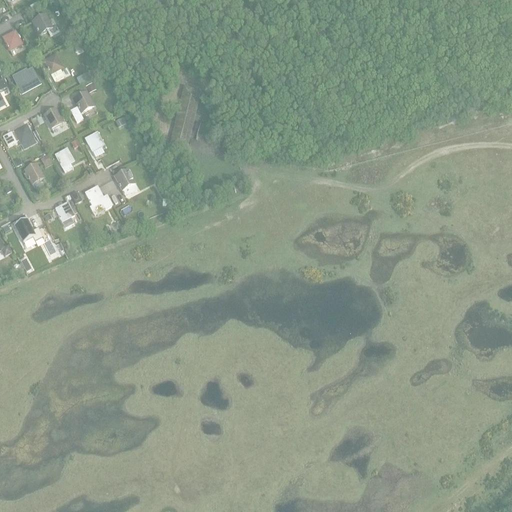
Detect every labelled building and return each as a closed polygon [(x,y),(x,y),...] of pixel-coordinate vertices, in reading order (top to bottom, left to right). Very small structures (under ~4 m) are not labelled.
[(33,24),(40,37),(52,30),(45,17),(33,24)] [(3,40),(10,53),(22,46),(15,33),(3,40)] [(44,63),(54,83),(64,78),(60,71),(63,69),(56,56),(44,63)] [(14,79),(21,92),(33,86),(26,72),(14,79)] [(70,112),(76,124),(83,121),(80,115),(93,108),(86,95),(74,101),(78,108),(70,112)] [(44,117),(51,130),(63,124),(56,111),(44,117)] [(14,133),(21,146),(33,140),(26,127),(14,133)] [(85,140),(92,154),(105,147),(97,134),(85,140)] [(55,156),(62,170),(74,163),(67,150),(55,156)] [(25,173),(32,186),(44,179),(37,166),(25,173)] [(115,179),(125,198),(137,192),(127,172),(115,179)] [(106,198),(103,200),(97,189),(85,195),(92,207),(89,208),(94,216),(111,207),(106,198)] [(71,197),(76,206),(82,202),(77,193),(71,197)] [(55,211),(62,224),(74,218),(67,204),(55,211)] [(38,230),(32,233),(26,221),(14,228),(21,241),(31,236),(35,243),(43,239),(38,230)] [(8,248),(4,250),(0,242),(0,252),(2,251),(5,257),(11,254),(8,248)]
